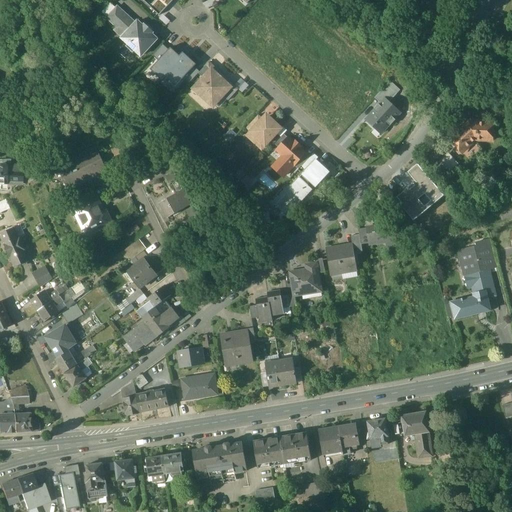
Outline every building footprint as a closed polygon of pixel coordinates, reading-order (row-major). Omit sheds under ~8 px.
[(155,0),(150,7),(159,15),(173,0),(155,0)] [(130,18),(118,8),(108,19),(118,28),(119,29),(130,18)] [(130,18),(119,29),(126,35),(136,24),(130,18)] [(126,35),(123,39),(129,45),(136,51),(142,57),(157,40),(152,35),(154,32),(146,25),(144,27),(138,22),(136,24),(126,35)] [(119,29),(118,28),(114,31),(123,39),(126,35),(119,29)] [(136,51),(129,45),(126,47),(133,54),(136,51)] [(163,45),(155,54),(161,60),(169,50),(163,45)] [(169,50),(161,60),(151,71),(162,81),(165,77),(176,87),(186,76),(196,66),(197,65),(183,53),(180,56),(171,48),(169,50)] [(201,72),(199,74),(204,79),(212,71),(215,68),(209,63),(201,72)] [(196,66),(186,76),(192,82),(199,74),(201,72),(196,66)] [(204,79),(195,89),(213,106),(223,96),(231,88),(230,87),(212,71),(204,79)] [(231,88),(223,96),(228,101),(239,90),(233,85),(230,87),(231,88)] [(397,95),(387,86),(375,99),(381,104),(385,100),(389,103),(397,95)] [(375,111),(366,120),(381,134),(389,125),(390,126),(396,120),(395,119),(400,114),(389,103),(385,100),(381,104),(380,106),(379,105),(374,110),(375,111)] [(3,116),(0,117),(0,131),(9,127),(3,116)] [(259,116),(247,129),(251,133),(263,120),(259,116)] [(269,124),(264,119),(263,120),(251,133),(256,138),(266,146),(270,142),(281,129),(272,121),(269,124)] [(470,122),(452,139),(464,152),(477,140),(493,140),(494,123),(470,122)] [(281,129),(270,142),(274,146),(287,131),(283,127),(281,129)] [(14,136),(4,134),(3,149),(13,149),(14,136)] [(289,139),(285,135),(275,145),(280,149),(289,139)] [(266,146),(256,138),(253,141),(262,150),(266,146)] [(302,149),(295,142),(294,143),(289,139),(280,149),(278,151),(284,156),(273,167),(284,177),(305,154),(306,154),(301,150),(302,149)] [(460,164),(449,152),(438,163),(444,169),(453,170),(460,164)] [(305,154),(295,166),(299,170),(303,166),(310,158),(305,154)] [(310,158),(303,166),(307,170),(316,161),(319,158),(314,154),(310,158)] [(100,155),(91,159),(96,170),(105,165),(100,155)] [(23,158),(3,161),(0,160),(0,169),(2,170),(9,171),(10,166),(26,168),(26,159),(23,158)] [(91,159),(61,173),(67,187),(74,188),(100,177),(96,170),(91,159)] [(307,170),(303,175),(311,182),(316,187),(329,173),(316,161),(307,170)] [(418,164),(408,173),(416,182),(426,174),(418,164)] [(0,192),(7,193),(8,183),(18,183),(18,179),(25,177),(26,168),(10,166),(9,171),(2,170),(0,169),(0,192)] [(426,174),(416,182),(416,183),(414,185),(414,184),(413,184),(415,186),(410,190),(408,188),(397,198),(413,218),(442,194),(426,174)] [(311,182),(303,175),(300,178),(308,186),(308,185),(311,182)] [(308,186),(300,178),(290,189),(298,197),(309,186),(308,185),(308,186)] [(179,180),(170,185),(176,194),(183,190),(185,189),(179,180)] [(93,190),(80,197),(83,203),(96,196),(93,190)] [(183,190),(176,194),(185,209),(193,205),(183,190)] [(176,194),(159,204),(168,219),(185,209),(176,194)] [(83,203),(72,208),(85,236),(113,223),(107,211),(105,212),(97,196),(96,196),(83,203)] [(505,220),(511,217),(511,205),(501,209),(505,220)] [(400,223),(359,230),(360,236),(362,245),(391,240),(392,248),(404,246),(400,223)] [(20,224),(14,227),(19,237),(20,237),(25,235),(20,224)] [(14,227),(0,233),(0,234),(8,251),(23,244),(20,237),(19,237),(14,227)] [(360,236),(351,237),(353,247),(354,247),(355,254),(363,252),(362,245),(360,236)] [(139,239),(127,247),(132,254),(136,259),(147,250),(139,239)] [(490,240),(477,243),(477,247),(459,251),(465,276),(489,270),(496,269),(497,269),(490,240)] [(23,244),(8,251),(16,268),(30,261),(25,251),(27,250),(23,244)] [(127,247),(120,252),(126,259),(132,254),(127,247)] [(353,247),(328,251),(332,276),(358,272),(355,254),(354,247),(353,247)] [(186,253),(181,256),(186,268),(192,265),(186,253)] [(145,259),(123,275),(131,285),(135,282),(140,288),(157,275),(145,259)] [(323,259),(316,260),(317,264),(318,273),(325,272),(323,259)] [(308,271),(291,274),(294,295),(295,296),(303,295),(303,293),(321,290),(318,273),(317,264),(307,266),(308,271)] [(53,277),(47,266),(34,273),(42,286),(53,277)] [(485,291),(487,299),(496,296),(490,273),(489,270),(465,276),(468,289),(473,288),(474,294),(485,291)] [(165,286),(147,299),(150,303),(154,308),(166,298),(172,294),(165,286)] [(140,288),(130,296),(134,302),(144,294),(140,288)] [(51,301),(43,291),(29,302),(36,312),(51,301)] [(281,291),(268,293),(269,297),(272,317),(285,315),(284,309),(282,297),(281,291)] [(485,291),(474,294),(475,298),(463,301),(463,299),(462,300),(462,301),(452,304),(456,319),(490,310),(487,299),(485,291)] [(294,295),(288,296),(290,308),(296,306),(295,296),(294,295)] [(288,296),(282,297),(284,309),(290,308),(288,296)] [(269,297),(256,299),(257,306),(259,318),(260,323),(273,321),(272,317),(269,297)] [(166,298),(154,308),(161,317),(173,308),(166,298)] [(51,301),(36,312),(45,323),(59,312),(51,301)] [(132,303),(123,310),(127,315),(136,308),(132,303)] [(150,303),(137,312),(141,317),(143,316),(154,308),(150,303)] [(257,306),(251,307),(253,319),(259,318),(257,306)] [(154,308),(143,316),(146,321),(156,332),(162,327),(163,328),(165,328),(172,322),(172,320),(173,319),(176,319),(177,317),(177,316),(175,313),(176,312),(173,308),(161,317),(154,308)] [(5,314),(0,316),(0,329),(10,325),(5,314)] [(146,321),(124,339),(135,352),(157,334),(156,332),(146,321)] [(65,325),(46,337),(54,351),(69,341),(69,342),(73,339),(65,325)] [(254,329),(247,330),(247,333),(248,333),(249,342),(256,341),(254,329)] [(232,338),(221,340),(225,367),(238,364),(238,361),(252,358),(249,342),(248,333),(247,333),(231,336),(232,338)] [(69,341),(54,351),(58,358),(66,352),(66,351),(68,349),(72,347),(69,342),(69,341)] [(93,342),(81,350),(85,356),(97,348),(93,342)] [(201,348),(178,352),(181,368),(204,364),(201,348)] [(58,358),(55,360),(64,373),(75,365),(78,363),(68,349),(66,351),(66,352),(58,358)] [(301,368),(299,356),(292,357),(292,359),(294,369),(301,368)] [(78,363),(75,365),(76,366),(79,371),(91,363),(86,357),(78,363)] [(292,359),(279,361),(284,386),(296,384),(294,369),(292,359)] [(279,361),(265,364),(267,374),(269,388),(284,386),(279,361)] [(76,366),(65,374),(74,387),(85,379),(79,371),(76,366)] [(195,378),(182,380),(183,388),(185,398),(186,398),(204,395),(205,397),(218,395),(215,377),(195,380),(195,378)] [(134,383),(121,391),(123,399),(137,396),(136,395),(134,383)] [(25,385),(9,391),(10,398),(29,397),(27,392),(25,385)] [(183,388),(173,390),(176,402),(186,400),(186,398),(185,398),(183,388)] [(154,391),(148,392),(148,393),(136,395),(140,413),(169,407),(166,389),(154,392),(154,391)] [(137,396),(123,399),(127,416),(140,413),(136,395),(137,396)] [(29,397),(10,398),(13,405),(18,404),(29,404),(29,397)] [(18,414),(14,414),(15,433),(31,432),(30,419),(30,413),(18,414)] [(426,413),(402,417),(405,436),(418,434),(429,432),(430,432),(426,413)] [(3,415),(0,415),(0,433),(15,433),(14,414),(3,415)] [(402,417),(392,419),(395,438),(405,436),(402,417)] [(38,419),(30,419),(31,432),(39,431),(38,419)] [(385,419),(368,422),(370,431),(367,432),(368,439),(377,438),(378,446),(388,444),(387,436),(388,436),(385,419)] [(357,424),(338,427),(342,451),(356,448),(355,445),(360,444),(357,424)] [(338,427),(318,430),(323,456),(324,458),(342,454),(342,451),(338,427)] [(429,432),(418,434),(422,457),(433,455),(429,432)] [(307,434),(282,439),(286,463),(311,459),(307,434)] [(282,439),(254,443),(258,468),(286,463),(282,439)] [(224,447),(213,448),(210,446),(207,447),(205,450),(194,451),(198,479),(247,472),(242,444),(232,446),(229,443),(226,444),(224,447)] [(181,454),(162,457),(165,474),(174,473),(174,475),(175,474),(175,475),(182,474),(182,471),(184,471),(183,463),(184,463),(185,462),(185,456),(183,455),(181,455),(181,454)] [(146,463),(147,464),(149,476),(152,476),(164,474),(165,474),(162,457),(151,459),(150,458),(148,458),(147,459),(146,460),(146,461),(146,462),(146,463)] [(133,461),(116,463),(118,480),(119,480),(135,478),(133,461)] [(102,463),(84,466),(87,483),(89,499),(109,496),(107,481),(106,480),(105,479),(102,463)] [(63,468),(64,474),(72,473),(73,476),(79,475),(77,465),(63,468)] [(58,475),(64,510),(78,507),(73,476),(72,473),(64,474),(58,475)] [(32,474),(17,479),(22,494),(37,488),(32,474)] [(164,474),(152,476),(153,483),(165,481),(164,474)] [(135,478),(119,480),(120,489),(122,491),(125,490),(128,488),(136,487),(135,478)] [(17,479),(1,485),(6,499),(17,495),(22,494),(17,479)] [(325,481),(296,485),(298,497),(327,493),(325,481)] [(37,488),(22,494),(28,511),(37,511),(35,507),(49,502),(44,486),(37,488)] [(276,487),(259,489),(260,501),(278,499),(276,487)] [(17,495),(6,499),(8,505),(19,501),(17,495)] [(56,503),(43,507),(44,511),(54,511),(58,511),(56,503)]
